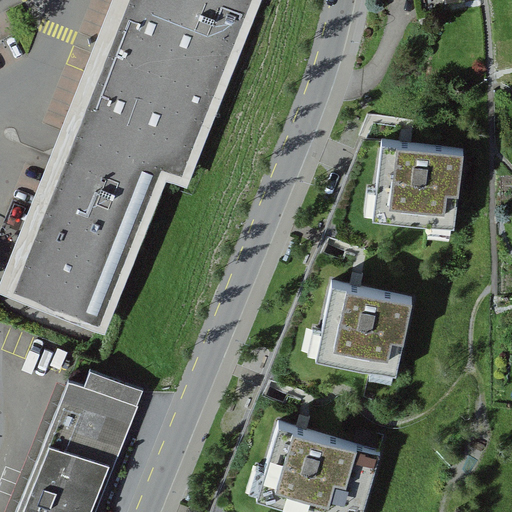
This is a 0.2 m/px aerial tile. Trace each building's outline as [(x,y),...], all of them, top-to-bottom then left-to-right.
[(126,0),(125,6),(99,68),(74,130),(183,174),(253,0),(126,0)] [(422,0),(424,9),(466,1),(465,0),(422,0)] [(382,139),(372,215),(454,225),(464,149),(406,142),(382,139)] [(129,178),(66,153),(39,220),(12,288),(75,313),(93,268),(96,268),(104,249),(101,248),(129,178)] [(356,285),(332,280),(316,355),(396,372),(412,297),(356,285)] [(112,376),(116,368),(80,354),(71,378),(69,377),(13,511),(95,511),(139,405),(136,404),(143,388),(112,376)] [(278,420),(256,494),(316,511),(361,511),(380,450),(302,427),(278,420)]
